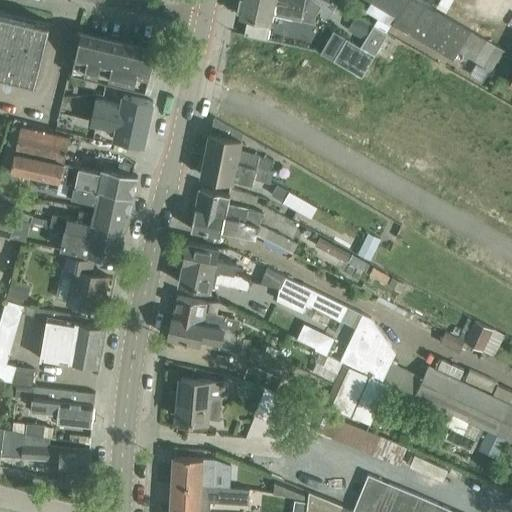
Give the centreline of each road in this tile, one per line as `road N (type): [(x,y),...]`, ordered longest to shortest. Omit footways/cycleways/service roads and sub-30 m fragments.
road 1 (tertiary): [(119,511),(135,338),(187,94)]
road 2 (residential): [(187,94),(249,107),(511,259)]
